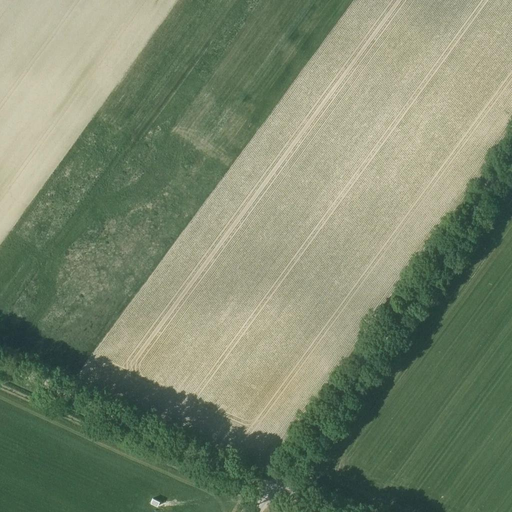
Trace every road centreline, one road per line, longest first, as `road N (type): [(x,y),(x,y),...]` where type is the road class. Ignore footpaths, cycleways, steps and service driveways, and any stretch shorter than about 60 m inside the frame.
road 1 (unclassified): [(271,481),(511,152)]
road 2 (track): [(271,481),(0,359)]
